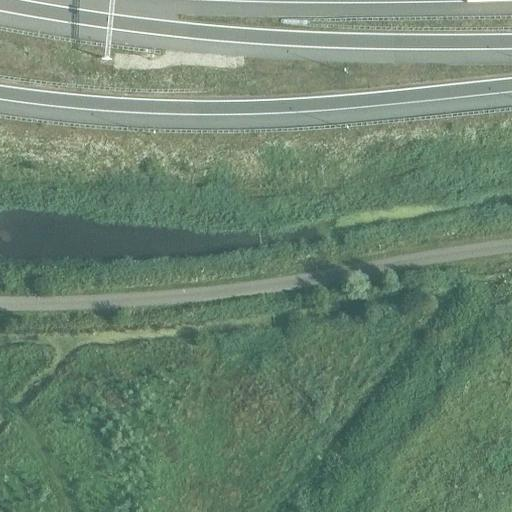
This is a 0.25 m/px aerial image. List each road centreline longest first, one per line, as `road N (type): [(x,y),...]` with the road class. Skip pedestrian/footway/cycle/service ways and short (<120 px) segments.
road 1 (unclassified): [(511,245),(217,296),(0,305)]
road 2 (motorway): [(0,4),(257,38),(511,41)]
road 3 (motorway): [(0,93),(273,107),(511,85)]
